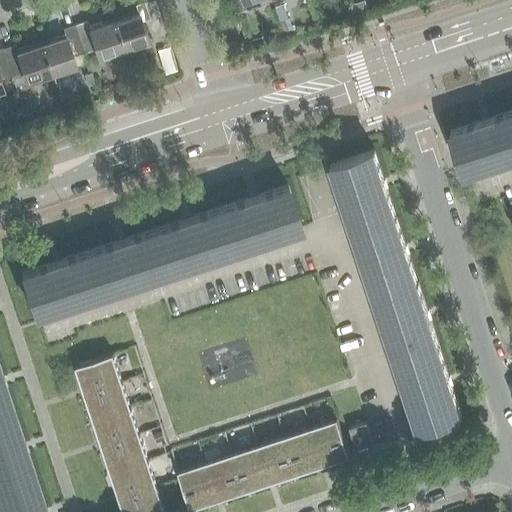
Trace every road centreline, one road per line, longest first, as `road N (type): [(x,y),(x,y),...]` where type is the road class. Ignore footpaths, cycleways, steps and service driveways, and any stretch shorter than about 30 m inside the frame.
road 1 (residential): [(511,422),(391,67)]
road 2 (secondary): [(391,67),(226,121)]
road 3 (residential): [(352,511),(511,459)]
road 4 (secondary): [(0,200),(152,145)]
road 5 (secondary): [(152,145),(84,149),(0,176)]
road 6 (residential): [(226,121),(185,0)]
road 7 (secondary): [(511,28),(391,67)]
